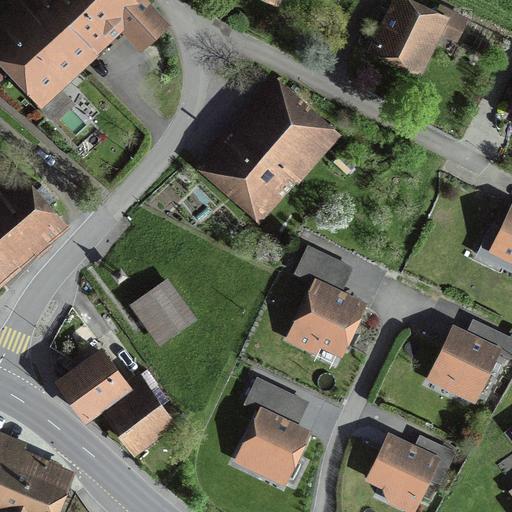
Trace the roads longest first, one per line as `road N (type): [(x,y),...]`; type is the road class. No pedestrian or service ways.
road 1 (residential): [(165,0),(193,53),(186,117),(41,300),(0,370)]
road 2 (tertiary): [(149,511),(65,433),(0,391)]
